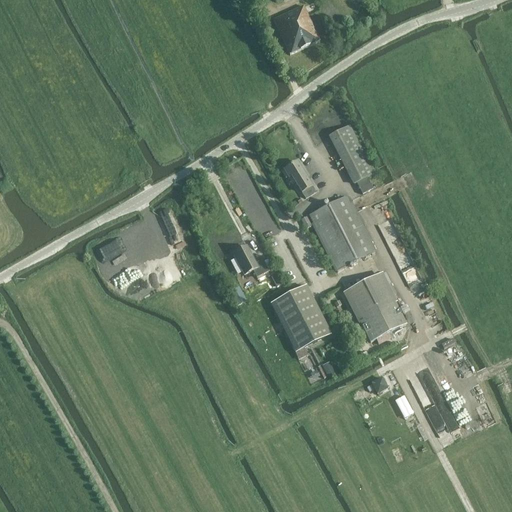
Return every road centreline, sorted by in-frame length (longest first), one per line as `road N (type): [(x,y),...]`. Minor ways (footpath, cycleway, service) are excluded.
road 1 (tertiary): [(0,279),(197,166),(356,58),(421,22),(499,0)]
road 2 (track): [(288,109),(360,207),(474,420)]
road 3 (unknown): [(237,140),(322,284),(384,254)]
road 4 (track): [(394,365),(230,455),(209,444)]
road 5 (track): [(429,346),(394,365),(471,511)]
